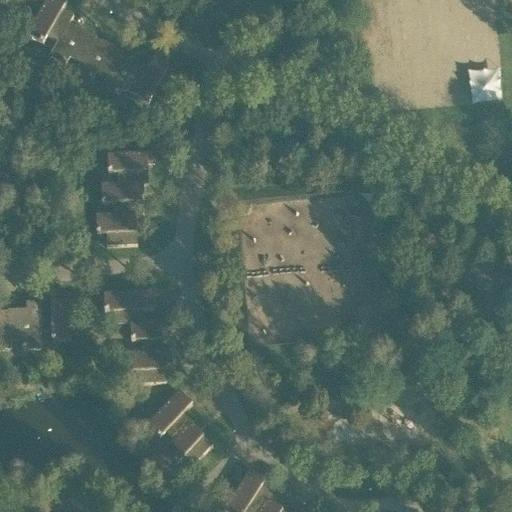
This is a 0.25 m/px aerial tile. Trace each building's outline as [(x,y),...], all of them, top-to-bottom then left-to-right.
[(48,37),(58,43),(60,44),(70,26),(74,18),(63,12),(68,4),(61,0),(47,0),(26,38),(43,47),(48,37)] [(70,59),(81,65),(82,66),(96,41),(97,40),(77,28),(76,30),(70,26),(60,44),(58,43),(50,58),(66,67),(70,59)] [(97,74),(107,80),(108,80),(122,55),(123,54),(102,42),(101,44),(96,41),(82,66),(81,65),(76,73),(92,83),(97,74)] [(156,54),(148,68),(132,96),(149,105),(154,97),(165,103),(180,77),(164,68),(168,61),(156,54)] [(108,80),(107,80),(102,88),(119,98),(123,90),(132,96),(148,68),(129,58),(128,59),(122,55),(108,80)] [(119,189),(141,187),(149,186),(148,167),(156,167),(155,154),(107,157),(109,176),(118,175),(118,184),(119,189)] [(112,205),(113,215),(143,212),(141,187),(119,189),(118,184),(101,186),(103,206),(112,205)] [(143,212),(113,215),(96,216),(98,237),(107,236),(107,248),(138,245),(137,228),(144,228),(143,212)] [(131,327),(131,326),(145,325),(144,313),(154,312),(153,294),(104,297),(105,316),(113,315),(114,328),(131,327)] [(57,302),(38,303),(40,333),(52,332),(53,343),(71,342),(69,295),(57,295),(57,302)] [(41,351),(40,333),(38,303),(27,303),(28,311),(15,312),(15,313),(9,313),(11,342),(22,341),(23,353),(41,351)] [(0,311),(0,352),(11,352),(11,342),(9,313),(2,314),(2,312),(0,311)] [(144,343),(145,354),(173,352),(171,323),(145,325),(131,326),(131,327),(133,344),(144,343)] [(173,352),(145,354),(125,356),(127,375),(135,374),(136,387),(168,385),(166,361),(174,360),(173,352)] [(174,441),(195,419),(187,412),(193,406),(178,392),(146,427),(160,441),(167,434),(174,441)] [(195,419),(174,441),(163,454),(177,468),(184,460),(193,469),(213,446),(200,434),(205,429),(195,419)] [(259,511),(270,495),(262,489),(266,482),(250,471),(224,511),(259,511)] [(270,495),(259,511),(284,511),(279,509),(283,502),(270,495)]
